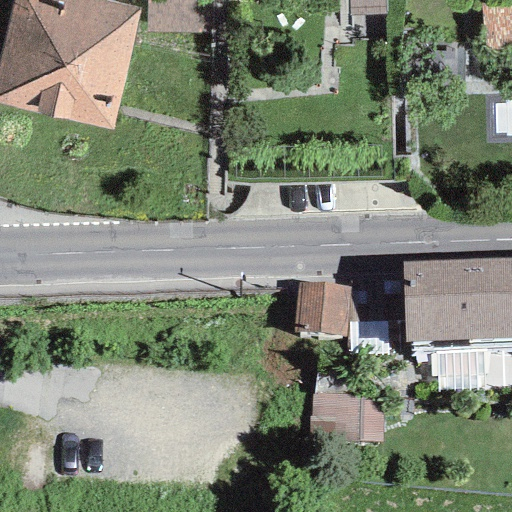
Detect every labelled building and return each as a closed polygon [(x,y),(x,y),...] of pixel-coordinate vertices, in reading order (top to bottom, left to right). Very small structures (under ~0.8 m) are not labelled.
[(139,8),(105,0),(11,0),(0,51),(0,105),(110,131),(139,8)] [(382,0),(346,0),(347,16),(382,17),(382,0)] [(511,3),(479,4),(481,56),(511,54),(511,3)] [(511,257),(401,262),(404,342),(511,337),(511,257)] [(347,322),(349,285),(297,282),(294,332),(346,335),(347,322)] [(384,321),(347,322),(346,335),(348,356),(385,354),(384,321)] [(383,396),(308,395),(308,443),(383,443),(383,396)]
